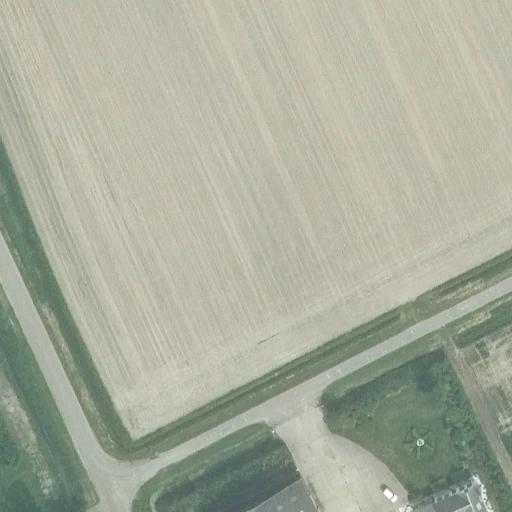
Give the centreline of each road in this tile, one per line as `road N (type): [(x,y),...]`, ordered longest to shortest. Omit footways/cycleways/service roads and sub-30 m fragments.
road 1 (unclassified): [(125,480),(511,283)]
road 2 (tertiary): [(125,480),(0,235)]
